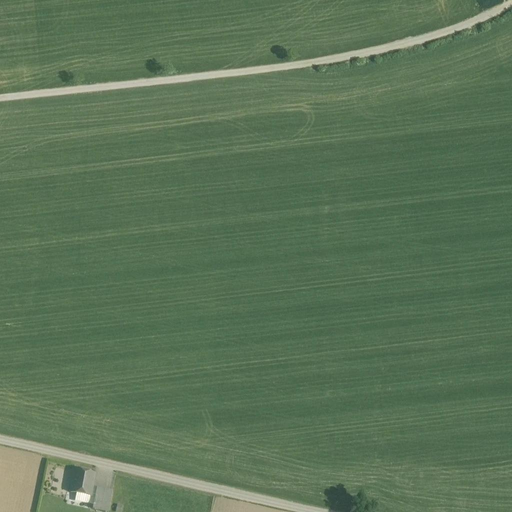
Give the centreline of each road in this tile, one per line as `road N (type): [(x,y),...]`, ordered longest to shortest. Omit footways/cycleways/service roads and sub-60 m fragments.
road 1 (track): [(511,3),(433,37),(323,61),(0,99)]
road 2 (unclassified): [(311,511),(0,440)]
